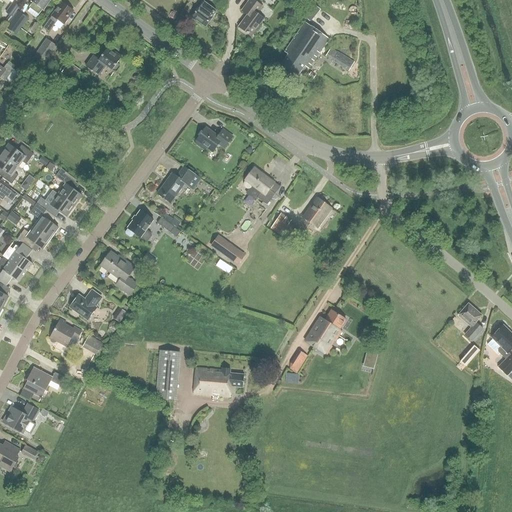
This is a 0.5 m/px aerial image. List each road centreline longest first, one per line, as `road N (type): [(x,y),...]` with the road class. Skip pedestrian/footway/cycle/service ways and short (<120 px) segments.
road 1 (residential): [(0,387),(42,308),(209,77)]
road 2 (unclassified): [(511,314),(393,215),(378,158)]
road 3 (track): [(280,372),(386,206)]
road 4 (tertiary): [(378,158),(310,147),(209,77)]
road 5 (tertiary): [(209,77),(102,0)]
